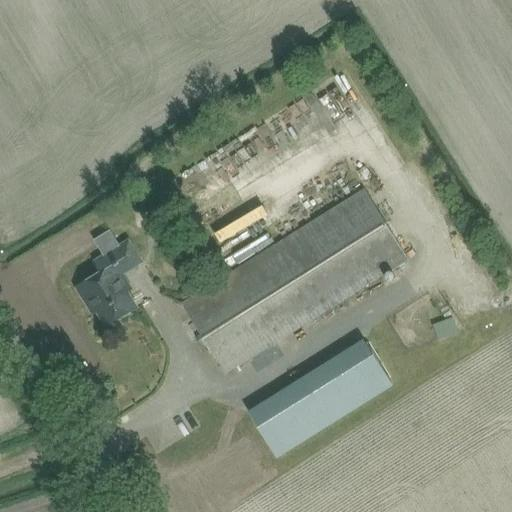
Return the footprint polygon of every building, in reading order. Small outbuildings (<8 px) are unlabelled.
[(365,188),(183,304),(226,372),(409,256),(365,188)] [(135,193),(135,211),(154,212),(155,193),(135,193)] [(102,272),(78,288),(88,304),(92,301),(109,327),(126,316),(138,309),(127,293),(118,277),(124,273),(142,262),(129,242),(121,247),(110,230),(94,240),(104,257),(96,262),(102,272)] [(440,338),(460,332),(455,317),(435,323),(440,338)] [(252,412),(279,454),(393,381),(366,339),(252,412)]
